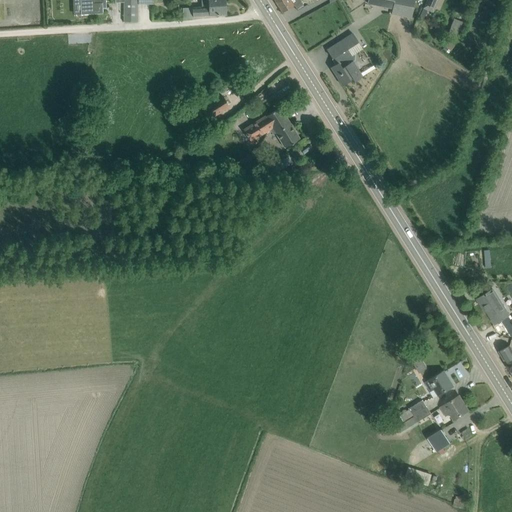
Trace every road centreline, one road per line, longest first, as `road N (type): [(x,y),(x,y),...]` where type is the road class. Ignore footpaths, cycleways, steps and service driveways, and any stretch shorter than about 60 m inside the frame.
road 1 (secondary): [(511,404),(267,12)]
road 2 (residential): [(0,34),(267,12)]
